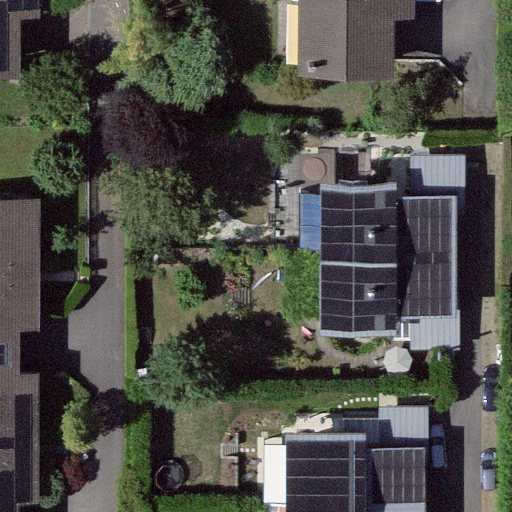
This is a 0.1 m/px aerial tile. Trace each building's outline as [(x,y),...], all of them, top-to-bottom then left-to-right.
[(42,0),(0,0),(0,71),(21,72),(22,12),(42,12),(42,0)] [(415,0),(299,0),(298,74),(394,75),(395,15),(415,15),(415,0)] [(327,250),(461,250),(461,210),(468,210),(468,151),(414,152),(414,189),(403,189),(403,174),(327,174),(327,250)] [(0,378),(41,378),(41,369),(21,369),(22,325),(42,325),(43,194),(0,194),(0,378)] [(461,250),(327,250),(327,328),(402,327),(402,311),(413,311),(414,347),(461,346),(461,250)] [(41,378),(0,378),(0,511),(19,511),(19,500),(40,500),(41,378)] [(292,503),(431,502),(431,442),(372,442),(372,427),(292,427),(292,503)] [(430,511),(431,502),(292,503),(291,511),(430,511)]
